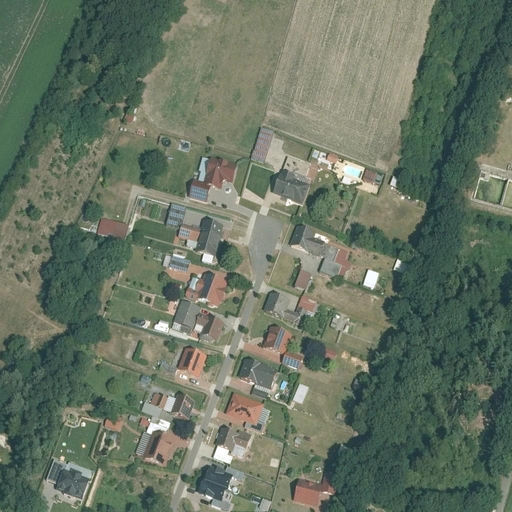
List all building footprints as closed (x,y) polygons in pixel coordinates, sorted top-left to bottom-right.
[(130,124),(133,117),(126,114),(123,121),(130,124)] [(250,160),(263,164),(272,133),(259,129),(250,160)] [(182,141),(180,148),(189,150),(191,143),(182,141)] [(329,154),(326,161),(335,165),(338,158),(329,154)] [(239,166),(212,159),(205,187),(224,191),(225,185),(228,183),(235,185),(239,166)] [(372,184),(375,173),(364,171),(362,181),(372,184)] [(284,172),(275,194),(304,206),(311,187),(296,181),(297,176),(284,172)] [(97,236),(123,242),(127,226),(100,220),(97,236)] [(226,227),(206,222),(196,253),(217,258),(226,227)] [(318,235),(299,228),(292,246),(321,258),(326,243),(316,239),(318,235)] [(164,256),(162,269),(187,274),(189,261),(164,256)] [(294,287),(306,291),(311,275),(299,271),(294,287)] [(367,271),(362,286),(374,290),(379,275),(367,271)] [(228,285),(204,275),(194,300),(218,310),(228,285)] [(291,302),(272,294),(265,313),(294,323),(298,314),(289,311),(291,302)] [(313,314),(317,303),(301,297),(297,308),(313,314)] [(227,324),(201,314),(197,324),(205,327),(202,335),(220,342),(227,324)] [(333,318),(330,327),(341,330),(344,321),(333,318)] [(141,342),(144,333),(126,327),(123,336),(141,342)] [(294,336),(272,328),(264,348),(286,357),(294,336)] [(210,358),(187,349),(179,370),(201,380),(210,358)] [(324,349),(321,358),(334,362),(337,353),(324,349)] [(279,371),(247,361),(240,379),(273,392),(279,371)] [(302,405),(308,388),(298,384),(292,401),(302,405)] [(266,405),(235,394),(227,415),(258,427),(266,405)] [(197,403),(179,396),(172,414),(190,421),(197,403)] [(163,410),(169,412),(174,400),(167,397),(163,410)] [(103,428),(117,431),(120,418),(106,415),(103,428)] [(240,435),(224,430),(218,447),(234,452),(240,435)] [(178,441),(154,432),(144,457),(167,467),(178,441)] [(349,459),(351,449),(339,446),(337,456),(349,459)] [(235,477),(211,467),(200,495),(224,503),(235,477)] [(83,500),(89,483),(59,473),(53,490),(83,500)] [(334,498),(339,478),(329,475),(323,495),(334,498)] [(323,487),(300,481),(295,502),(318,509),(323,487)]
